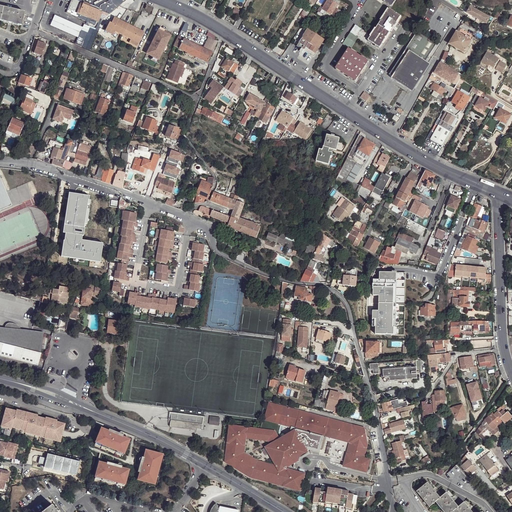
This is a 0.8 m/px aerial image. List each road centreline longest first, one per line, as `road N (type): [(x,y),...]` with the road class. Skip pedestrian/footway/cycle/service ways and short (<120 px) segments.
road 1 (residential): [(0,161),(62,170),(171,209),(201,223),(217,252),(332,290),(348,309),(394,511)]
road 2 (primary): [(224,32),(404,149),(497,193)]
road 3 (residential): [(0,378),(154,436),(285,511)]
road 4 (residential): [(32,31),(191,98),(199,96),(224,32)]
road 5 (tertiary): [(497,193),(503,348)]
